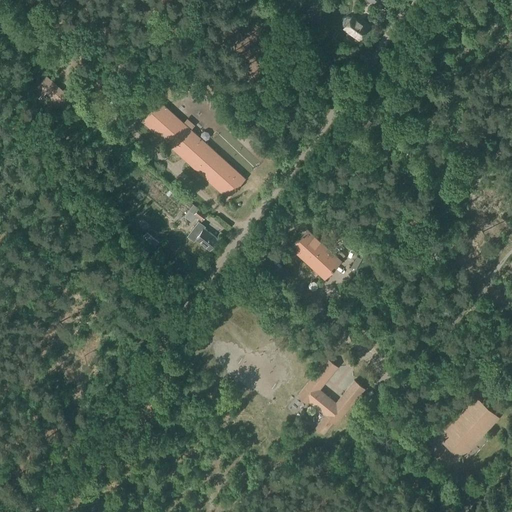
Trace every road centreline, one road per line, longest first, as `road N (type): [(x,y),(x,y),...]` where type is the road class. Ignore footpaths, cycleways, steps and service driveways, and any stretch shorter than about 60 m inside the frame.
road 1 (track): [(158,346),(0,204)]
road 2 (track): [(0,16),(137,137)]
